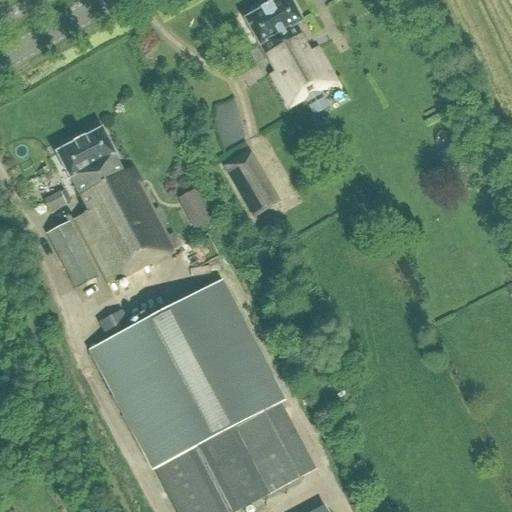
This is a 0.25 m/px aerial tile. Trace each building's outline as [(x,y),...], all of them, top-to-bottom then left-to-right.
[(309,53),(302,40),(294,27),(300,23),(287,0),(279,0),(243,21),(258,48),(258,47),(274,74),(269,77),(288,109),(334,82),(316,50),(309,53)] [(107,287),(174,252),(131,170),(122,175),(113,157),(114,156),(100,130),(54,154),(55,156),(68,180),(69,180),(87,214),(73,221),(107,287)] [(279,205),(249,153),(222,169),(252,221),(279,205)] [(193,193),(180,200),(195,230),(208,223),(193,193)] [(74,290),(96,279),(67,224),(45,235),(74,290)] [(108,343),(91,352),(175,511),(238,511),(267,497),(233,429),(282,403),(220,285),(130,332),(120,313),(99,325),(108,343)] [(303,367),(316,393),(335,383),(321,357),(303,367)]
